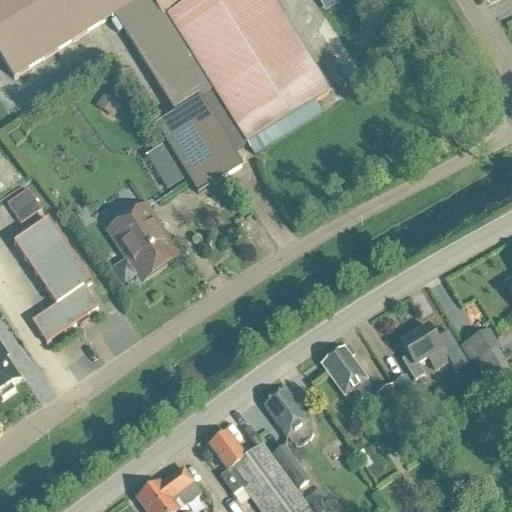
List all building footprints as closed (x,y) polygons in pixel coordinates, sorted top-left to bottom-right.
[(234,156),(330,97),(269,0),(0,0),(0,57),(15,81),(116,19),(176,118),(157,130),(198,198),(243,171),(234,156)] [(315,0),(322,12),(344,0),(343,0),(315,0)] [(104,99),(97,109),(113,119),(120,109),(104,99)] [(177,170),(163,179),(170,191),(185,182),(177,170)] [(6,204),(21,226),(42,211),(27,190),(6,204)] [(170,264),(148,232),(156,227),(146,213),(111,237),(142,283),(170,264)] [(47,348),(98,313),(84,292),(92,287),(63,245),(29,269),(56,310),(32,326),(47,348)] [(443,356),(429,332),(401,348),(409,361),(402,365),(415,386),(425,380),(419,370),(429,364),(436,375),(450,367),(443,356)] [(9,359),(0,346),(0,399),(3,404),(15,395),(11,389),(21,383),(6,361),(9,359)] [(511,373),(499,350),(474,364),(489,390),(511,377),(511,373)] [(345,401),(352,396),(357,403),(362,404),(371,397),(372,392),(367,385),(351,362),(354,360),(348,352),(345,354),(344,353),(322,369),(345,401)] [(394,388),(413,418),(425,411),(406,381),(394,388)] [(378,398),(397,429),(411,420),(392,389),(378,398)] [(286,395),(264,411),(287,442),(290,440),(294,444),(298,448),(303,448),(310,443),(311,438),(309,433),(306,429),(309,426),(286,395)] [(245,462),(228,438),(210,451),(228,476),(220,482),(234,502),(244,494),(256,511),(308,511),(263,449),(245,462)] [(311,483),(301,470),(286,449),(273,458),(298,493),(311,483)] [(201,498),(184,474),(162,489),(174,506),(179,502),(185,510),(201,498)] [(158,488),(138,503),(145,511),(178,511),(174,506),(162,489),(160,491),(158,488)]
